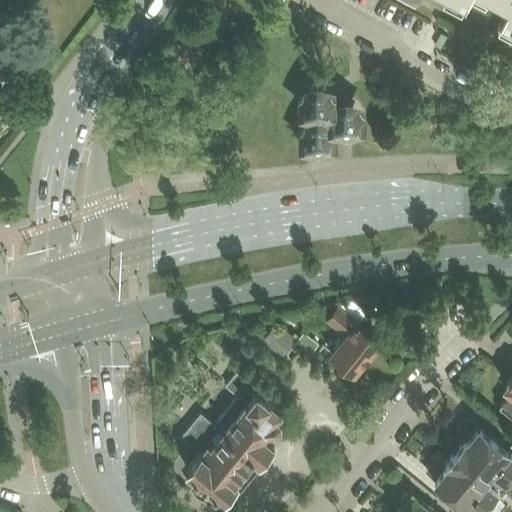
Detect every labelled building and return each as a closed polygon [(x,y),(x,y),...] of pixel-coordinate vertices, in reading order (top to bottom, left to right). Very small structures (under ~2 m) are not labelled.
[(511,0),(497,0),(508,5),(500,20),(511,26),(511,0)] [(441,31),(440,33),(435,43),(440,46),(441,47),(448,34),(447,34),(441,31)] [(318,113),(329,117),(329,102),(338,97),(338,86),(318,76),(299,86),(299,112),(310,117),(318,113)] [(348,137),(368,126),(366,102),(347,92),(338,97),(329,102),(329,117),(339,122),(339,133),(348,137)] [(300,123),(300,135),(300,144),(320,155),(339,143),(339,133),(339,122),(329,117),(318,113),(310,117),(301,121),(300,123)] [(338,303),(327,317),(346,333),(332,352),(355,370),(356,368),(359,368),(364,362),(363,359),(381,338),(363,324),(338,303)] [(263,338),(283,354),(297,336),(277,320),(263,338)] [(277,414),(282,407),(235,370),(225,383),(238,393),(215,422),(215,423),(260,459),(261,458),(275,441),(270,436),(275,431),(274,427),(278,427),(281,422),(280,416),(277,414)] [(511,385),(511,387),(500,403),(511,411),(511,375),(507,382),(511,385)] [(259,459),(260,459),(215,423),(215,422),(215,421),(214,421),(200,410),(181,434),(196,446),(197,444),(202,448),(202,449),(201,449),(187,467),(196,474),(189,483),(191,485),(193,488),(195,491),(198,493),(202,495),(205,496),(207,497),(214,490),(223,497),(237,480),(240,482),(259,459)] [(465,437),(456,449),(501,485),(502,486),(511,473),(511,451),(470,417),(458,431),(465,437)] [(479,511),(501,485),(456,449),(446,461),(439,456),(427,470),(435,477),(434,478),(476,511),(479,511)] [(402,502),(396,509),(400,511),(438,511),(412,491),(410,493),(408,493),(406,493),(404,494),(402,496),(402,498),(402,500),(403,502),(402,503),(402,502)]
